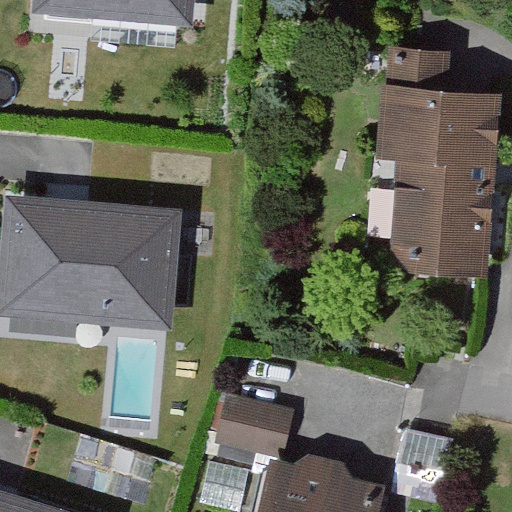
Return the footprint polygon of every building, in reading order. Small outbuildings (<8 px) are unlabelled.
[(192,0),(34,0),(32,19),(189,35),(192,0)] [(450,57),(392,52),(384,153),(406,155),(398,267),(484,273),(497,102),(447,98),(450,57)] [(179,218),(4,201),(0,243),(0,319),(168,336),(179,218)] [(368,511),(378,471),(248,442),(232,511),(368,511)] [(0,511),(41,511),(0,499),(0,511)]
